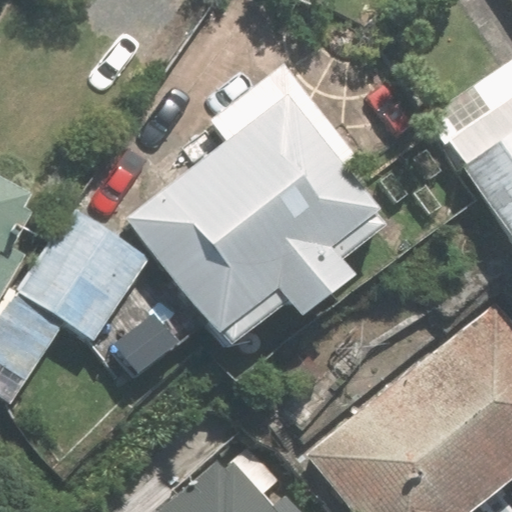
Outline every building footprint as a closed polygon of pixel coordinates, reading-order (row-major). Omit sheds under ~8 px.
[(511,60),(427,119),(446,147),(460,139),(511,215),(511,60)] [(133,217),(235,346),(290,303),(304,321),(361,276),(345,255),(388,222),(380,211),(384,208),(352,168),(362,161),(284,62),(209,119),(227,143),(133,217)] [(13,293),(0,313),(0,366),(25,382),(66,319),(98,341),(152,259),(78,209),(19,296),(13,293)] [(511,326),(492,302),(307,453),(354,511),(475,511),(511,481),(511,326)] [(308,511),(278,474),(229,511),(308,511)]
